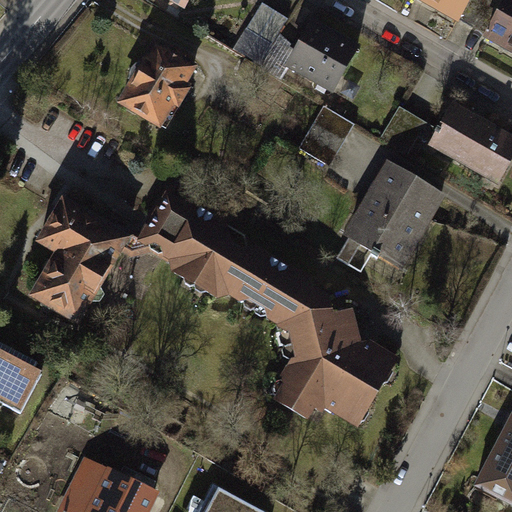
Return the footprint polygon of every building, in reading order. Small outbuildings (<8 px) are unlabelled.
[(169,0),(191,13),(199,0),(169,0)] [(422,0),(466,25),(480,0),(422,0)] [(511,0),(491,39),(511,49),(511,0)] [(265,66),(292,19),(265,3),(237,50),(265,66)] [(317,26),(295,65),(340,90),(362,50),(317,26)] [(130,82),(119,100),(157,123),(170,101),(176,104),(187,89),(181,83),(192,65),(154,43),(143,60),(135,61),(131,68),(130,77),(130,82)] [(324,107),(302,149),(335,166),(357,124),(324,107)] [(511,136),(456,108),(444,131),(433,154),(506,191),(511,179),(511,136)] [(390,165),(339,258),(360,270),(375,244),(413,265),(450,198),(390,165)] [(280,378),(284,382),(274,397),(304,415),(310,403),(318,407),(322,401),(354,418),(360,404),(366,406),(384,378),(379,375),(391,353),(368,341),(357,342),(349,309),(331,311),(327,295),(309,285),(310,278),(246,243),(246,233),(200,206),(209,188),(180,172),(142,234),(131,228),(122,233),(125,235),(120,245),(130,251),(153,244),(172,258),(172,268),(181,274),(188,271),(205,283),(206,289),(215,295),(227,289),(242,298),(247,296),(266,307),(266,311),(278,317),(281,325),(286,329),(293,359),(280,378)] [(58,252),(54,258),(48,256),(44,259),(42,266),(45,271),(33,291),(76,319),(90,297),(94,297),(100,297),(103,289),(98,284),(120,245),(125,235),(122,233),(61,196),(39,239),(58,252)] [(0,400),(20,411),(38,372),(31,367),(35,361),(0,340),(0,400)] [(511,422),(478,485),(511,504),(511,422)] [(152,511),(159,497),(93,467),(72,511),(152,511)] [(263,511),(220,488),(206,511),(263,511)]
